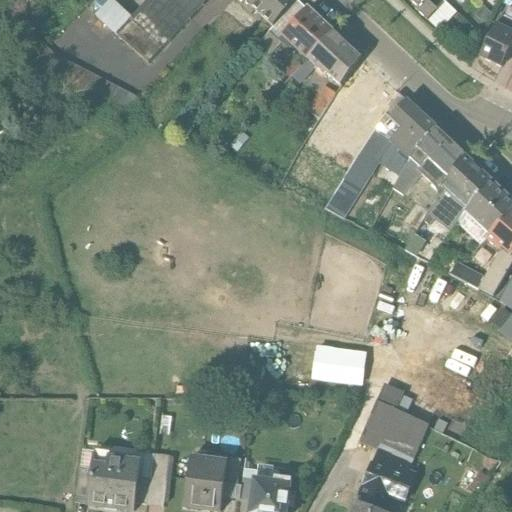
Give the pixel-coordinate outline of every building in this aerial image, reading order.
[(150,66),(202,8),(202,0),(149,0),(130,21),(111,4),(98,18),(150,66)] [(242,0),(273,29),(299,2),(296,0),(242,0)] [(406,0),(417,10),(415,12),(428,23),(438,12),(436,10),(444,1),(443,0),(406,0)] [(308,62),(333,34),(299,2),(273,29),(274,29),(270,34),(288,49),(293,49),(308,62)] [(482,24),(491,15),(483,8),(475,16),(482,24)] [(511,47),(511,32),(496,25),(479,59),(501,70),(511,47)] [(242,45),(250,54),(261,42),(252,34),(242,45)] [(348,75),(359,58),(333,34),(308,62),(308,63),(302,69),(295,77),(302,84),(316,70),(326,79),(327,77),(340,88),(348,75)] [(55,56),(47,47),(31,63),(40,71),(47,75),(57,57),(55,56)] [(57,57),(47,75),(57,81),(67,62),(57,57)] [(286,86),(295,77),(302,69),(293,61),(279,76),(279,81),(286,86)] [(78,68),(67,62),(57,81),(68,87),(78,68)] [(88,73),(78,68),(68,87),(73,90),(78,93),(88,73)] [(99,79),(88,73),(78,93),(89,99),(99,79)] [(110,85),(99,79),(89,99),(99,105),(110,85)] [(120,90),(110,85),(99,105),(109,110),(120,90)] [(324,88),(306,112),(319,121),(336,95),(324,88)] [(131,95),(120,90),(109,110),(114,113),(120,116),(131,95)] [(438,132),(406,102),(399,96),(386,116),(378,128),(379,128),(371,138),(344,183),(342,185),(360,196),(379,166),(400,178),(401,179),(411,161),(438,132)] [(159,126),(157,131),(164,135),(167,129),(159,126)] [(423,177),(442,194),(464,157),(438,132),(411,161),(401,179),(400,178),(393,191),(403,197),(423,177)] [(241,136),(232,144),(238,150),(246,141),(241,136)] [(464,157),(442,194),(430,214),(456,226),(464,217),(463,216),(493,184),(464,157)] [(490,237),(490,238),(511,212),(511,202),(493,184),(465,215),(490,237)] [(511,212),(490,238),(490,237),(486,242),(501,255),(487,279),(458,263),(451,277),(495,300),(511,270),(511,212)] [(405,253),(407,254),(415,258),(424,243),(415,237),(412,241),(405,253)] [(450,278),(451,277),(458,263),(436,252),(431,262),(428,266),(450,278)] [(511,306),(511,295),(504,290),(497,302),(509,310),(511,306)] [(285,354),(284,367),(338,368),(339,355),(285,354)] [(170,458),(153,456),(150,481),(147,506),(163,508),(170,458)] [(190,460),(185,504),(203,506),(202,511),(208,511),(220,511),(224,485),(223,485),(226,465),(190,460)] [(223,485),(224,485),(237,486),(241,462),(227,460),(226,465),(223,485)] [(89,499),(88,507),(135,511),(135,505),(139,479),(140,464),(108,461),(108,465),(93,463),(92,473),(89,499)] [(404,502),(412,479),(373,464),(357,508),(366,511),(382,511),(388,496),(404,502)] [(89,499),(92,473),(79,472),(76,497),(89,499)] [(150,481),(139,479),(135,505),(147,506),(150,481)] [(251,504),(249,511),(286,511),(287,508),(293,509),(295,497),(289,496),(291,481),(272,479),(271,484),(242,480),(239,502),(251,504)]
